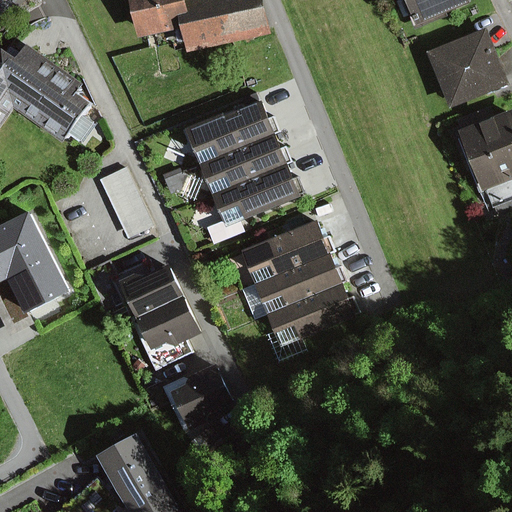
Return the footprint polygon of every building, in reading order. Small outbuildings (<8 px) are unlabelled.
[(130,0),(139,38),(182,28),(187,53),(273,34),(265,0),(130,0)] [(471,4),(469,0),(405,0),(416,25),(471,4)] [(510,85),(487,28),(427,52),(451,109),(510,85)] [(0,61),(0,130),(15,109),(64,144),(72,133),(84,142),(96,124),(84,116),(93,104),(78,94),(85,84),(27,44),(19,55),(10,48),(0,61)] [(266,114),(260,100),(186,130),(200,164),(275,134),(280,132),(272,111),(266,114)] [(511,110),(495,117),(491,107),(458,119),(462,130),(457,131),(481,193),(487,191),(493,208),(511,200),(511,110)] [(280,146),(275,134),(200,164),(213,195),(287,165),(293,162),(285,144),(280,146)] [(293,178),(287,165),(213,195),(224,221),(207,227),(214,245),(246,232),(242,221),(306,195),(299,176),(293,178)] [(127,168),(101,180),(129,241),(155,229),(127,168)] [(182,172),(165,180),(171,195),(181,191),(188,175),(182,172)] [(326,205),(311,210),(313,218),(329,214),(326,205)] [(31,211),(0,226),(0,284),(9,280),(26,314),(71,292),(31,211)] [(322,235),(317,222),(306,226),(303,219),(292,223),(295,231),(242,252),(255,284),(330,254),(335,251),(328,233),(322,235)] [(335,266),(330,254),(255,284),(243,289),(256,320),(268,315),(342,284),(348,282),(340,264),(335,266)] [(122,286),(137,319),(184,297),(167,260),(139,273),(137,279),(122,286)] [(348,297),(342,284),(268,315),(276,332),(268,335),(279,363),(308,351),(303,337),(361,313),(353,294),(348,297)] [(184,297),(137,319),(152,351),(167,344),(173,347),(202,334),(184,297)] [(140,373),(146,365),(138,360),(132,367),(140,373)] [(171,393),(189,431),(206,423),(209,416),(235,403),(217,364),(189,377),(188,385),(171,393)] [(204,425),(189,439),(199,450),(214,436),(204,425)] [(106,487),(97,477),(59,511),(112,511),(122,503),(110,491),(115,487),(127,511),(180,511),(138,434),(98,456),(111,482),(106,487)]
